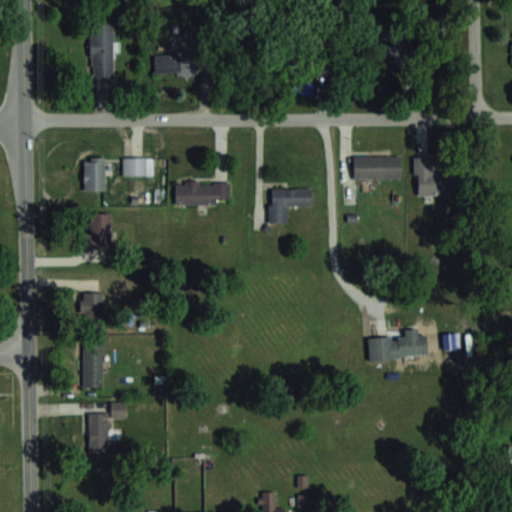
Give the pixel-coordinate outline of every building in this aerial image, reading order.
[(113,23),(90,23),(90,79),(113,79),(113,23)] [(154,75),(198,74),(198,50),(154,51),(154,75)] [(328,52),(290,52),(290,72),(328,72),(328,52)] [(400,155),(353,155),(353,177),(400,177),(400,155)] [(83,190),(104,190),(104,156),(83,156),(83,190)] [(123,174),(147,174),(147,156),(123,156),(123,174)] [(439,171),(439,156),(414,156),(415,194),(452,193),(452,171),(439,171)] [(175,203),(229,203),(229,181),(175,181),(175,203)] [(269,222),(287,222),(287,205),(310,205),(311,188),(269,187),(269,222)] [(110,212),(87,212),(87,247),(110,247),(110,212)] [(103,319),(103,291),(79,291),(79,319),(103,319)] [(367,338),(368,359),(426,356),(425,331),(404,332),(404,336),(367,338)] [(102,339),(82,339),(82,386),(102,386),(102,339)] [(112,416),(124,416),(124,402),(112,402),(112,416)] [(88,451),(108,451),(108,411),(88,411),(88,451)] [(284,511),(284,506),(275,507),(274,491),(259,492),(259,511),(284,511)]
